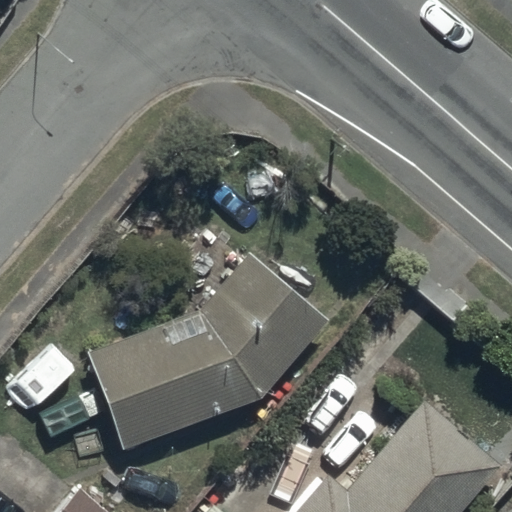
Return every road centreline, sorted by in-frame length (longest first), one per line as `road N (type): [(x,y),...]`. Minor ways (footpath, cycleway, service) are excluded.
road 1 (secondary): [(319,0),(511,168)]
road 2 (residential): [(147,0),(0,177)]
